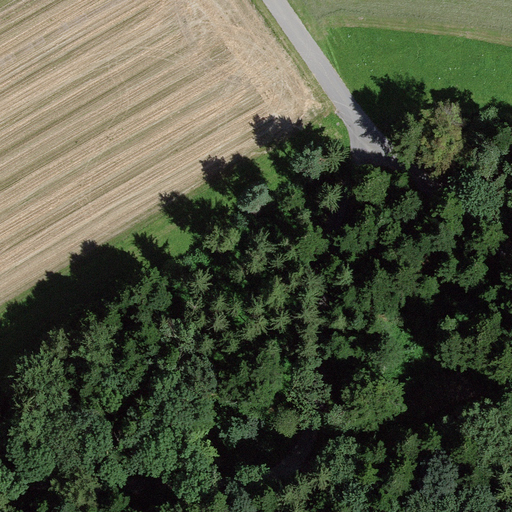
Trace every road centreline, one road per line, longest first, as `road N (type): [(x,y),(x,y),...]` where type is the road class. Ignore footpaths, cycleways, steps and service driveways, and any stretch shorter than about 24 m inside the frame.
road 1 (unclassified): [(355,115),(319,284),(319,397),(292,463),(256,480),(208,485),(0,486)]
road 2 (track): [(511,400),(331,462),(292,463)]
road 3 (unclassified): [(511,256),(355,115)]
road 4 (unclassified): [(355,115),(274,0)]
